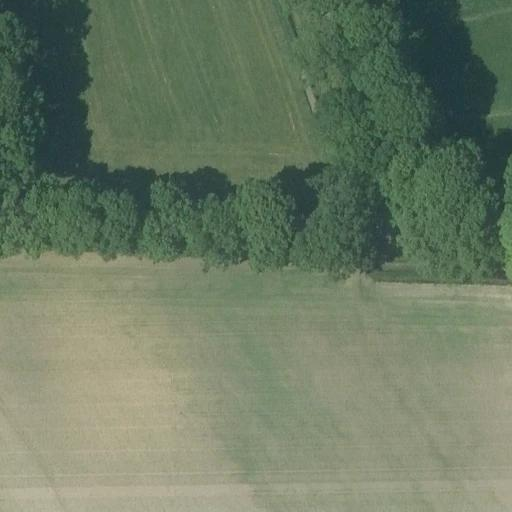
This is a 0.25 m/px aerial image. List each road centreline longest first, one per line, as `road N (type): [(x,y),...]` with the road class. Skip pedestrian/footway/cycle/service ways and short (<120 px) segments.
road 1 (unclassified): [(0,219),(400,228)]
road 2 (unclassified): [(400,228),(322,0)]
